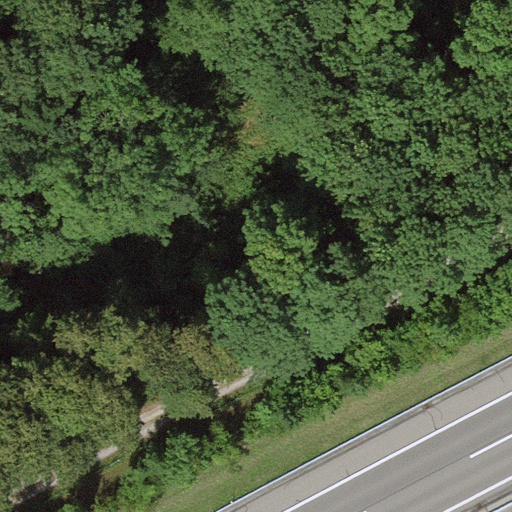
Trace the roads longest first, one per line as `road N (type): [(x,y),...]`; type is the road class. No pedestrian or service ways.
road 1 (track): [(0,499),(511,237)]
road 2 (motorway): [(511,439),(374,511)]
